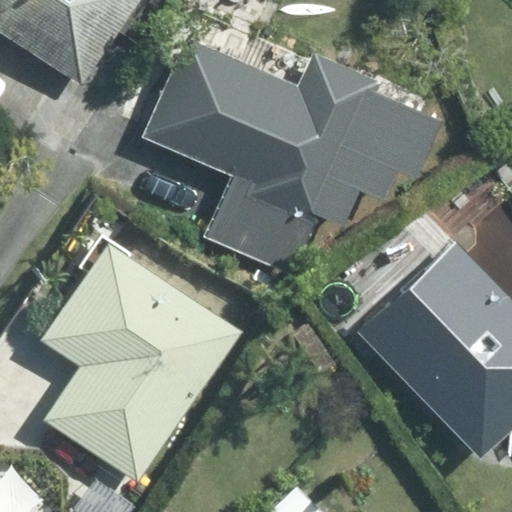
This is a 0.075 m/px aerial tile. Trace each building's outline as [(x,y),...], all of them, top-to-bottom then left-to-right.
[(0,0),(0,18),(85,77),(139,0),(0,0)] [(303,72),(192,25),(145,128),(235,167),(209,230),(300,269),(390,69),(318,38),(303,72)] [(251,317),(118,227),(44,329),(84,356),(46,410),(143,471),(251,317)] [(511,274),(485,247),(385,346),(463,424),(468,419),(490,441),(511,419),(511,274)] [(13,511),(0,498),(0,511),(13,511)]
